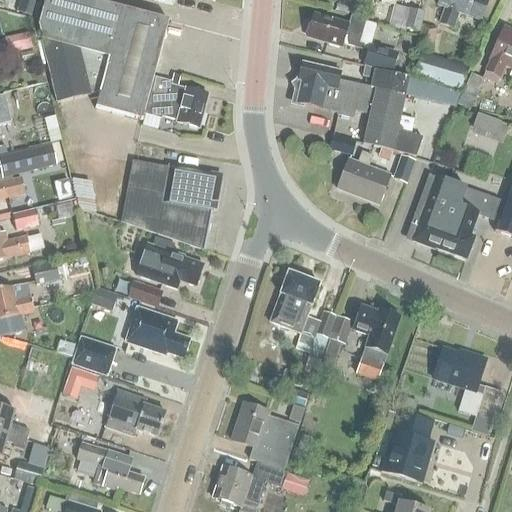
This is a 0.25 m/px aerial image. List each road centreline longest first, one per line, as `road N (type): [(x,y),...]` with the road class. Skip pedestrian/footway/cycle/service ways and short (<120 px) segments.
road 1 (residential): [(170,511),(253,245),(283,206)]
road 2 (residential): [(511,328),(313,238),(283,206)]
road 3 (residential): [(283,206),(261,159),(254,88),(263,0)]
